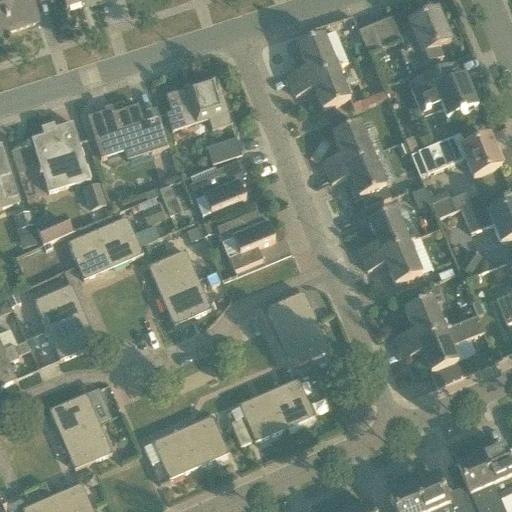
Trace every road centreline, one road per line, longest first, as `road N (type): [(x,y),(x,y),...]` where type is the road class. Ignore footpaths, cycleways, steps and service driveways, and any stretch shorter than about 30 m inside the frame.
road 1 (residential): [(328,266),(240,307),(215,335),(117,379),(69,379),(0,406)]
road 2 (residential): [(328,266),(232,31)]
road 3 (residential): [(0,105),(232,31)]
road 4 (residential): [(220,511),(397,430)]
road 5 (residential): [(397,430),(328,266)]
road 6 (residential): [(397,430),(511,379)]
